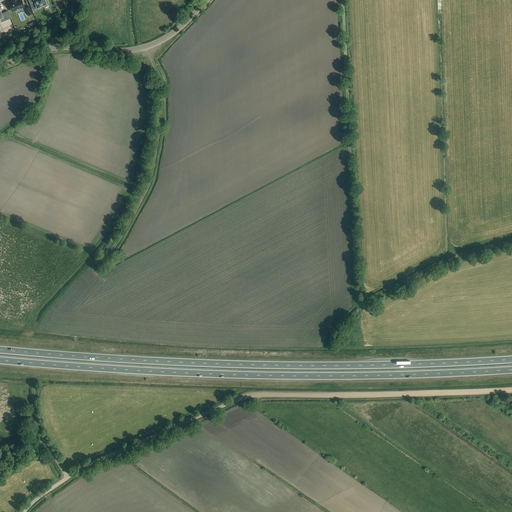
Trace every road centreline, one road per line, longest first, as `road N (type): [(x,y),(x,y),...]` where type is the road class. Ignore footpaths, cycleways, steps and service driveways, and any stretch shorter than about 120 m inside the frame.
road 1 (track): [(24,511),(83,467),(244,397),(511,390)]
road 2 (trunk): [(511,360),(246,365),(0,350)]
road 3 (trunk): [(0,360),(247,375),(511,370)]
road 4 (track): [(342,0),(356,298),(363,302),(449,258),(511,242)]
road 5 (tertiary): [(0,66),(50,48),(151,46),(207,0)]
